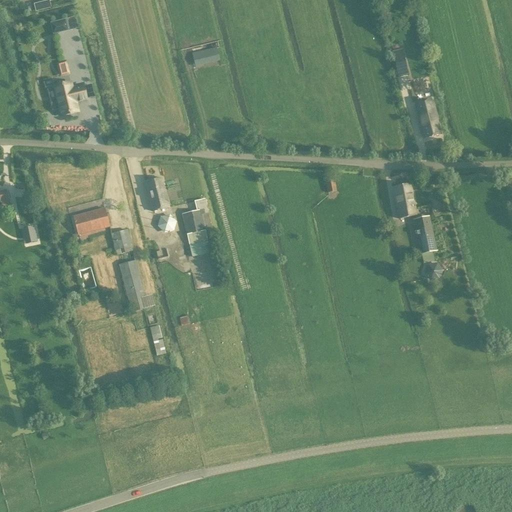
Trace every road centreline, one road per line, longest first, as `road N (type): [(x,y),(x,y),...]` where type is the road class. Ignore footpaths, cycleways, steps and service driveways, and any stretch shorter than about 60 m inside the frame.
road 1 (unclassified): [(511,164),(383,166),(0,142)]
road 2 (tertiary): [(207,473),(405,439),(511,430)]
road 3 (track): [(100,0),(139,152)]
road 4 (tertiary): [(207,473),(80,511)]
